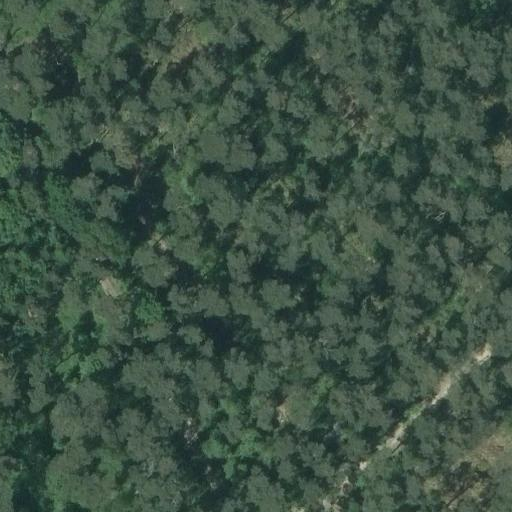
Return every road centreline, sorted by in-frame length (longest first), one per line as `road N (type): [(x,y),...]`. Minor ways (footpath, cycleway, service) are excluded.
road 1 (track): [(0,93),(226,511)]
road 2 (track): [(511,331),(299,511)]
